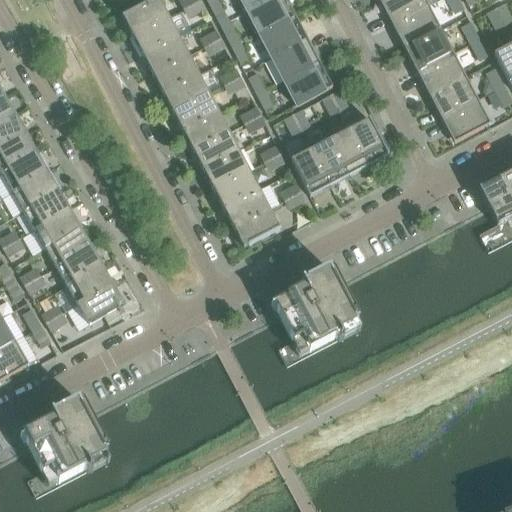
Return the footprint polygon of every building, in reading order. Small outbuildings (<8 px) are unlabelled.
[(200,4),(197,0),(185,0),(181,2),(186,11),(200,4)] [(224,15),(216,0),(207,5),(215,19),(224,15)] [(273,0),(238,0),(246,15),(273,0)] [(294,19),(287,5),(284,0),(273,0),(246,15),(258,38),(294,19)] [(428,9),(436,4),(434,0),(388,0),(379,5),(391,28),(428,9)] [(462,10),(456,0),(444,0),(445,0),(452,14),(462,10)] [(167,20),(157,1),(156,1),(121,19),(131,39),(167,20)] [(204,13),(200,4),(186,11),(190,20),(204,13)] [(511,21),(504,7),(495,12),(502,26),(511,21)] [(440,32),(428,9),(391,28),(403,52),(440,32)] [(502,26),(495,12),(486,16),(493,31),(502,26)] [(307,42),(302,33),(294,19),(258,38),(270,62),(307,42)] [(177,39),(167,20),(131,39),(141,58),(177,39)] [(479,42),(471,28),(462,33),(469,47),(479,42)] [(452,56),(440,32),(403,52),(416,75),(452,56)] [(220,42),(215,33),(201,41),(206,50),(220,42)] [(241,47),(233,33),(224,38),(232,52),(241,47)] [(188,58),(177,39),(141,58),(151,77),(188,58)] [(224,51),(220,42),(206,50),(210,58),(224,51)] [(319,66),(311,52),(307,42),(270,62),(283,85),(319,66)] [(486,57),(479,42),(469,47),(477,61),(486,57)] [(511,93),(511,46),(493,57),(511,93)] [(248,61),(241,47),(232,52),(239,66),(248,61)] [(465,79),(452,56),(416,75),(428,99),(465,79)] [(198,78),(188,58),(151,77),(161,97),(198,78)] [(332,90),(326,80),(319,66),(283,85),(295,109),(332,90)] [(240,80),(235,71),(221,79),(226,88),(240,80)] [(503,89),(496,75),(486,80),(494,94),(503,89)] [(208,97),(198,78),(161,97),(172,116),(208,97)] [(477,103),(465,79),(428,99),(440,122),(477,103)] [(244,89),(240,80),(226,88),(230,97),(244,89)] [(265,94),(258,80),(249,84),(256,99),(265,94)] [(511,104),(503,89),(494,94),(501,108),(511,104)] [(346,108),(339,93),(330,98),(337,112),(346,108)] [(273,108),(265,94),(256,99),(264,113),(273,108)] [(218,116),(208,97),(172,116),(182,135),(218,116)] [(337,112),(330,98),(321,103),(329,117),(337,112)] [(0,127),(14,119),(3,100),(0,101),(0,127)] [(490,127),(477,103),(440,122),(453,146),(490,127)] [(260,119),(255,110),(241,117),(246,126),(260,119)] [(308,128),(301,113),(292,118),(299,132),(308,128)] [(228,136),(218,116),(182,135),(192,155),(228,136)] [(299,132),(292,118),(283,123),(291,137),(299,132)] [(0,152),(25,138),(14,119),(0,127),(0,152)] [(265,128),(260,119),(246,126),(251,135),(265,128)] [(387,158),(368,122),(348,132),(367,169),(387,158)] [(367,169),(348,132),(329,143),(348,179),(367,169)] [(238,155),(228,136),(192,155),(202,174),(238,155)] [(0,175),(1,177),(36,157),(25,138),(0,152),(0,175)] [(348,179),(329,143),(310,153),(329,189),(348,179)] [(280,157),(275,148),(261,156),(266,165),(280,157)] [(248,174),(253,172),(243,153),(238,155),(202,174),(212,193),(248,174)] [(329,189),(310,153),(290,163),(309,200),(329,189)] [(12,196),(47,175),(36,157),(1,177),(12,196)] [(285,166),(280,157),(266,165),(271,174),(285,166)] [(258,193),(248,174),(212,193),(222,212),(258,193)] [(23,215),(58,194),(47,175),(12,196),(23,215)] [(511,175),(498,183),(511,209),(511,175)] [(511,220),(511,209),(498,183),(489,187),(478,193),(496,229),(511,220)] [(300,196),(295,187),(281,194),(286,203),(300,196)] [(269,213),(258,193),(222,212),(232,232),(269,213)] [(33,234),(69,213),(58,194),(23,215),(33,234)] [(305,204),(300,196),(286,203),(291,212),(305,204)] [(44,253),(80,232),(69,213),(33,234),(44,253)] [(279,232),(269,213),(232,232),(242,251),(279,232)] [(55,272),(91,251),(80,232),(44,253),(55,272)] [(16,244),(11,235),(0,241),(0,248),(2,252),(16,244)] [(21,252),(16,244),(2,252),(7,260),(21,252)] [(66,291),(102,270),(91,251),(55,272),(66,291)] [(13,283),(5,269),(0,272),(0,280),(4,289),(13,283)] [(77,310),(113,289),(102,270),(66,291),(77,310)] [(38,282),(32,272),(19,280),(24,289),(38,282)] [(343,301),(327,272),(301,286),(306,294),(307,296),(316,313),(313,314),(314,316),(343,301)] [(42,290),(38,282),(24,289),(28,298),(42,290)] [(21,297),(13,283),(4,289),(12,303),(21,297)] [(117,309),(122,306),(113,289),(77,310),(88,329),(103,320),(107,326),(121,318),(119,315),(120,315),(117,309)] [(316,313),(307,296),(306,294),(300,297),(298,293),(272,307),(284,331),(314,316),(313,314),(316,313)] [(355,325),(350,314),(343,301),(314,316),(329,343),(340,338),(338,334),(355,325)] [(59,319),(54,310),(40,318),(45,326),(59,319)] [(40,330),(32,316),(23,321),(31,335),(40,330)] [(64,327),(60,320),(59,319),(45,326),(50,335),(64,327)] [(0,352),(14,344),(1,321),(0,321),(0,352)] [(48,343),(40,330),(31,335),(39,349),(48,343)] [(0,384),(28,368),(14,344),(0,352),(0,384)] [(92,432),(77,403),(51,417),(55,425),(56,428),(65,444),(62,446),(63,447),(92,432)] [(65,444),(56,428),(55,425),(49,429),(47,425),(21,439),(34,462),(63,447),(62,446),(65,444)] [(105,456),(99,445),(92,432),(63,447),(78,475),(89,469),(87,465),(105,456)]
